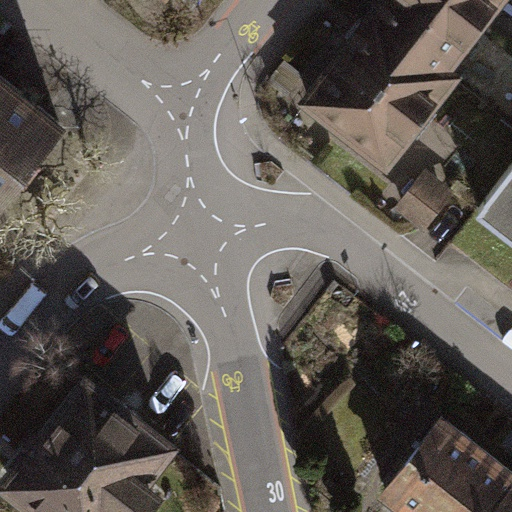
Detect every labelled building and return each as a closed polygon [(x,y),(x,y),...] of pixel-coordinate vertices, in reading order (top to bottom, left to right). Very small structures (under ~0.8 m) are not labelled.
[(455,0),(393,0),(381,15),(454,73),(490,27),(455,0)] [(455,0),(490,27),(511,0),(455,0)] [(303,104),(391,172),(463,80),(454,73),(381,15),(375,11),(303,104)] [(0,201),(62,123),(0,73),(0,201)] [(511,170),(478,215),(511,241),(511,170)] [(445,196),(425,181),(404,207),(424,222),(445,196)] [(113,511),(168,442),(87,380),(9,481),(50,511),(113,511)] [(452,511),(508,444),(429,381),(369,454),(440,511),(452,511)] [(511,511),(511,447),(508,444),(452,511),(511,511)]
